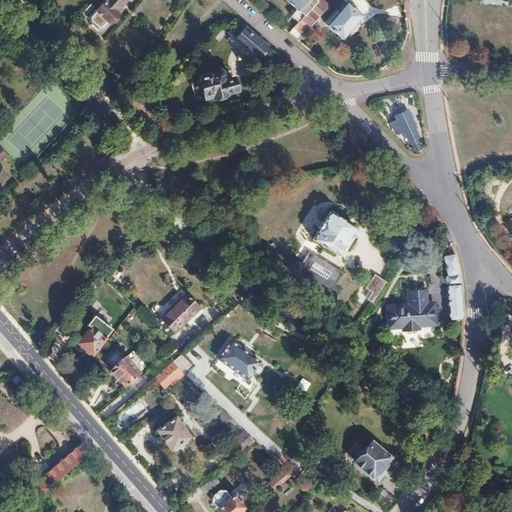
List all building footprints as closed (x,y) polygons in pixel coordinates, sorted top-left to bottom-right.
[(103,0),(104,1),(90,17),(90,21),(97,27),(101,27),(107,21),(108,21),(112,21),(116,16),(115,12),(125,0),(103,0)] [(315,0),(284,0),(295,9),(290,15),(297,22),(316,1),(315,0)] [(309,24),(324,7),(317,0),(316,1),(297,22),(288,32),(291,34),(295,38),(308,23),(309,24)] [(325,24),(341,38),(362,14),(346,0),(344,3),(342,1),(335,9),(337,11),(325,24)] [(85,17),(94,8),(90,4),(81,13),(85,17)] [(256,56),(265,46),(262,43),(244,28),(243,27),(234,38),(256,56)] [(238,89),(235,77),(229,79),(227,70),(222,72),(221,70),(219,68),(215,70),(214,73),(201,76),(202,79),(206,96),(207,96),(214,94),(214,96),(216,96),(216,98),(226,95),(226,94),(227,94),(227,92),(238,89)] [(206,96),(202,79),(192,82),(197,99),(206,96)] [(390,119),(393,127),(399,124),(401,129),(403,129),(404,131),(402,132),(409,146),(420,140),(414,128),(415,126),(407,110),(390,119)] [(420,143),(413,146),(416,151),(422,148),(420,143)] [(339,256),(356,227),(330,211),(313,240),(339,256)] [(342,275),(309,254),(297,274),(330,294),(342,275)] [(461,286),(460,279),(458,266),(456,257),(455,255),(444,256),(446,275),(444,275),(446,300),(448,319),(449,320),(449,323),(463,325),(463,321),(463,308),(462,298),(461,286)] [(376,302),(389,281),(376,272),(367,286),(374,290),(370,297),(376,302)] [(409,304),(388,305),(389,324),(404,323),(404,329),(408,332),(415,331),(418,328),(418,327),(418,322),(434,321),(433,301),(426,302),(425,287),(408,289),(409,304)] [(186,292),(161,317),(175,331),(200,307),(186,292)] [(79,342),(93,353),(113,328),(95,314),(88,324),(91,327),(79,342)] [(261,361),(232,339),(219,357),(248,378),(261,361)] [(125,385),(140,371),(126,355),(125,355),(117,346),(103,359),(111,369),(110,369),(125,385)] [(195,364),(183,352),(173,361),(185,373),(187,374),(195,364)] [(185,373),(173,361),(156,375),(166,386),(175,378),(177,380),(185,373)] [(72,385),(81,374),(74,368),(66,379),(72,385)] [(300,379),(297,389),(307,392),(310,382),(300,379)] [(225,425),(233,418),(225,410),(222,414),(222,417),(222,421),(225,425)] [(191,436),(177,415),(158,429),(172,449),(191,436)] [(240,452),(255,439),(245,430),(232,441),(237,448),(240,452)] [(393,459),(370,438),(352,458),(375,479),(393,459)] [(38,497),(60,478),(90,452),(83,444),(61,463),(59,461),(30,487),(38,497)] [(277,487),(291,475),(285,468),(271,481),(277,487)] [(238,511),(247,505),(240,498),(239,498),(234,493),(232,496),(225,489),(221,489),(213,495),(213,501),(223,511),(238,511)] [(264,507),(273,499),(269,494),(260,502),(264,507)] [(346,511),(335,502),(327,509),(330,511),(346,511)]
